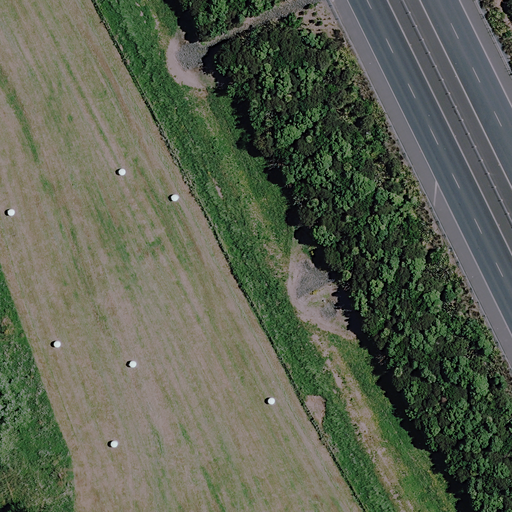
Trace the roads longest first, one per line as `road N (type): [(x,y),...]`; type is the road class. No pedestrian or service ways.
road 1 (motorway): [(511,292),(367,0)]
road 2 (motorway): [(441,0),(511,142)]
